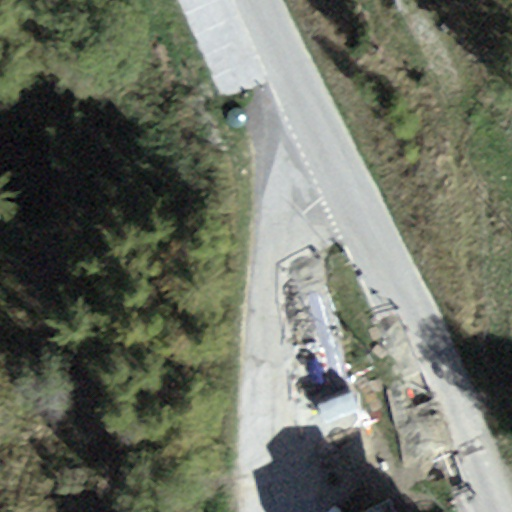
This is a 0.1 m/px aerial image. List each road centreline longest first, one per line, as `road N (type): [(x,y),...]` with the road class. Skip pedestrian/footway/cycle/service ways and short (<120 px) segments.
road 1 (tertiary): [(328,149),(492,511)]
road 2 (unclassified): [(328,149),(298,188),(279,259),(270,338),(272,511)]
road 3 (tertiary): [(256,0),(328,149)]
